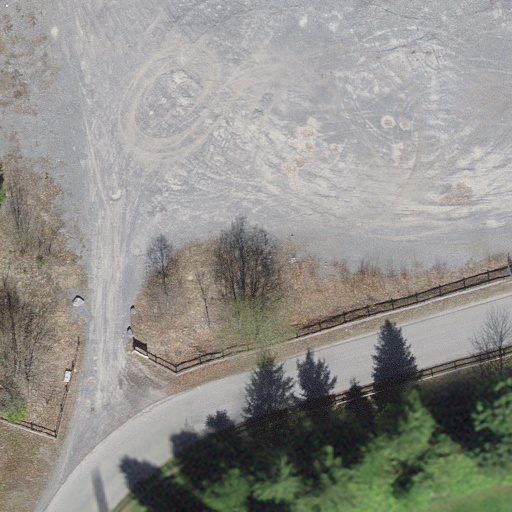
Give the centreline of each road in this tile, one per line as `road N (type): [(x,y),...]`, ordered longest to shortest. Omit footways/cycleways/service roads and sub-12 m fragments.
road 1 (track): [(111,469),(105,364),(134,181),(190,76),(275,0)]
road 2 (unclassified): [(71,511),(144,441),(181,420),(511,320)]
road 3 (track): [(134,181),(259,153),(476,175),(511,156)]
